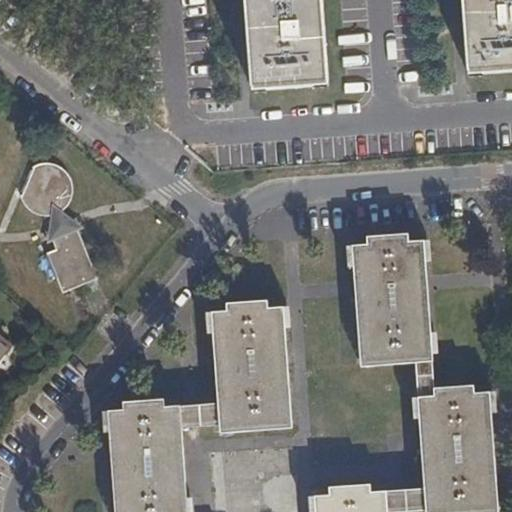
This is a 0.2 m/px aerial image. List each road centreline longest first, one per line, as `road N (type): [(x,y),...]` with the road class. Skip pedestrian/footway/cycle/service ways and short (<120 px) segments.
road 1 (residential): [(155,175),(196,135),(511,112)]
road 2 (residential): [(9,511),(25,458),(228,227)]
road 3 (residential): [(511,174),(289,188),(228,227)]
road 4 (residential): [(0,48),(155,175)]
